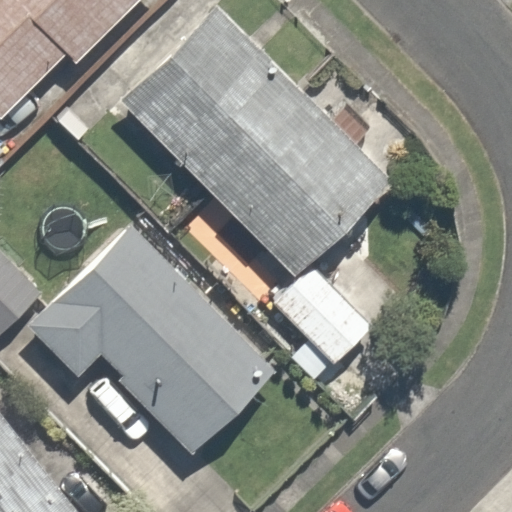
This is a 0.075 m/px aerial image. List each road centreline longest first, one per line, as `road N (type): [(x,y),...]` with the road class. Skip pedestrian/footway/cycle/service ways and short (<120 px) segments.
road 1 (residential): [(392,511),(511,379)]
road 2 (residential): [(511,98),(424,0)]
